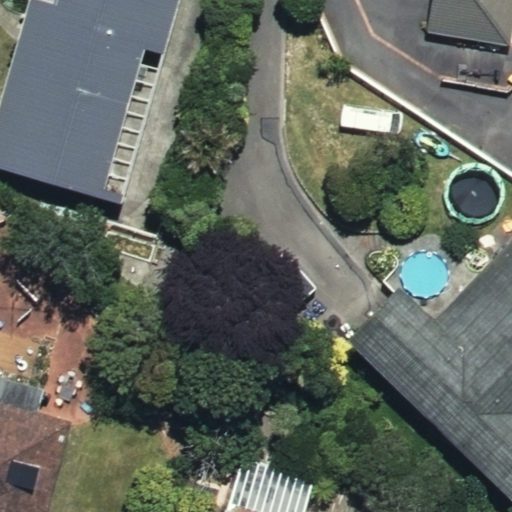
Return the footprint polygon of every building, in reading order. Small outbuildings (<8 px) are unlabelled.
[(34,0),(0,124),(0,177),(132,213),(190,0),(34,0)] [(511,0),(435,0),(431,39),(511,46),(511,0)] [(407,285),(353,340),(511,496),(511,287),(462,339),(407,285)] [(0,511),(76,511),(100,434),(39,415),(46,391),(0,377),(0,511)] [(256,456),(237,511),(311,511),(323,478),(256,456)]
